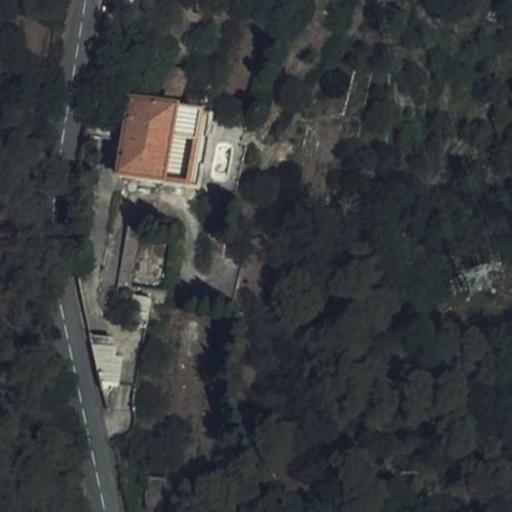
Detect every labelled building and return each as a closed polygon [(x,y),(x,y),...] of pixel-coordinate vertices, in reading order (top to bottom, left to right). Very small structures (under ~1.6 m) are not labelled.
[(101,0),(101,20),(131,0),(101,0)] [(208,117),(124,104),(114,177),(196,189),(199,174),(204,175),(210,137),(205,136),(208,117)] [(127,224),(114,298),(131,301),(127,327),(145,331),(150,304),(163,306),(166,292),(131,286),(140,226),(127,224)] [(262,238),(240,237),(237,306),(259,307),(262,238)] [(114,334),(88,336),(101,391),(114,390),(114,334)] [(165,511),(165,479),(145,478),(144,511),(165,511)]
